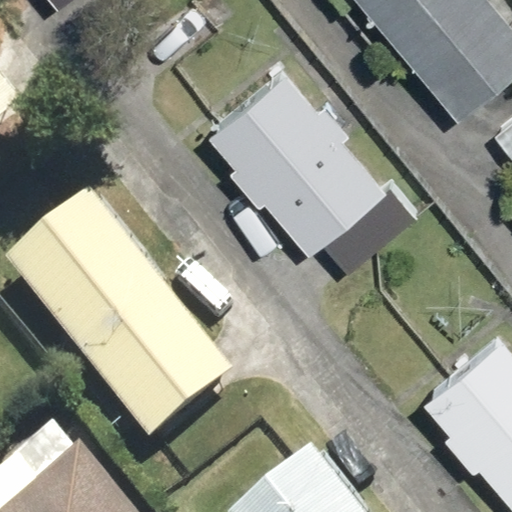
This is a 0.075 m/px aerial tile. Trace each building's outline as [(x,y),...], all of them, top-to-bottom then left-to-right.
[(511,19),(496,0),(369,0),(460,113),(511,71),(511,19)] [(318,102),(287,65),(210,130),(236,161),(231,165),(261,201),(266,196),(311,250),(388,186),(344,133),(350,128),(325,97),(318,102)] [(0,125),(12,116),(0,101),(0,125)] [(511,116),(496,129),(511,148),(511,116)] [(95,206),(9,275),(153,451),(238,382),(95,206)] [(511,340),(504,331),(426,394),(452,426),(445,431),(474,467),(481,462),(511,499),(511,340)] [(129,511),(63,430),(0,480),(0,511),(129,511)] [(355,511),(316,464),(256,511),(355,511)]
